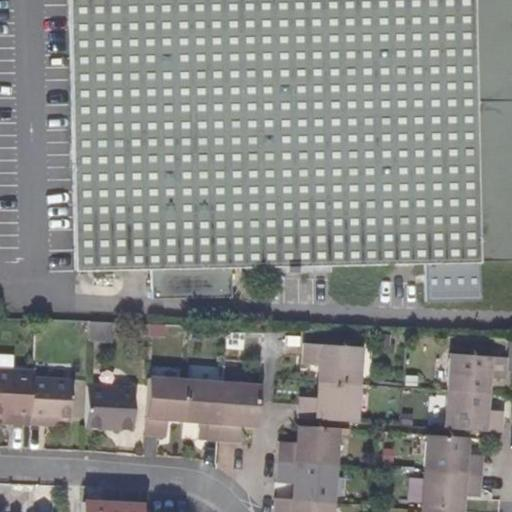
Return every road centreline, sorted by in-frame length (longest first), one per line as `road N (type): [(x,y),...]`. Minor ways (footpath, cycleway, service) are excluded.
road 1 (residential): [(0,468),(172,479),(206,489),(229,508)]
road 2 (residential): [(277,345),(273,419),(229,508)]
